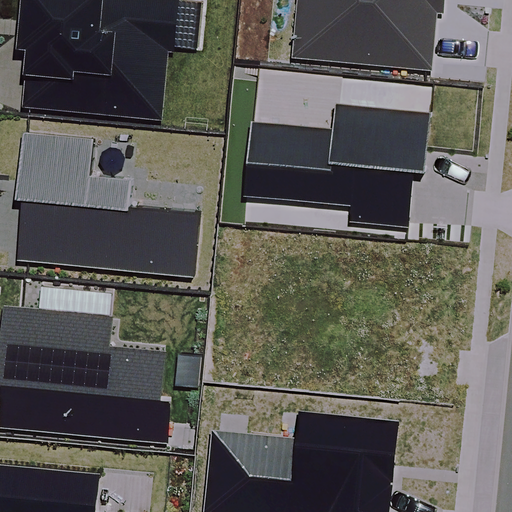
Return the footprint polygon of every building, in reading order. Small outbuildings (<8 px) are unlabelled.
[(181,0),(28,0),(24,47),(32,47),(26,107),(163,120),(169,49),(176,50),(181,0)] [(446,0),(301,0),(296,57),(433,70),(439,10),(446,11),(446,0)] [(337,133),(256,125),(250,194),(357,204),(355,222),(410,227),(416,168),(426,169),(432,113),(340,105),(337,133)] [(96,139),(26,133),(20,197),(28,198),(22,260),(194,277),(200,215),(131,209),(133,181),(92,177),(96,139)] [(113,317),(6,307),(0,370),(0,384),(8,386),(4,427),(170,443),(178,355),(110,348),(113,317)] [(214,433),(206,511),(391,511),(400,423),(302,413),(300,441),(214,433)] [(0,511),(99,511),(103,475),(0,465),(0,511)]
